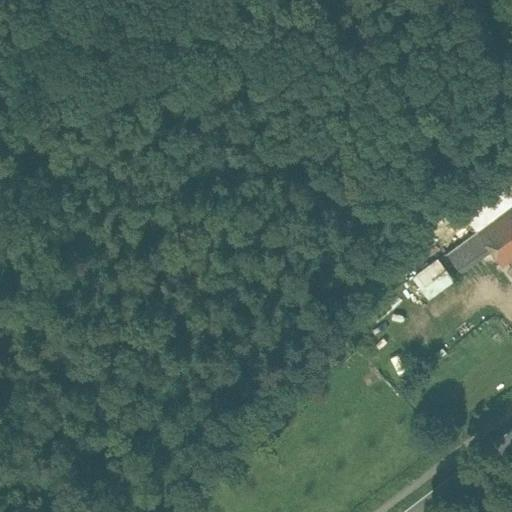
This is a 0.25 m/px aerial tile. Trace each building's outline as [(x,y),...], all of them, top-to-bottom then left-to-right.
[(511,165),(458,206),(476,229),(511,202),(511,165)] [(511,202),(476,229),(491,249),(501,263),(511,255),(511,202)] [(476,229),(458,206),(429,227),(446,251),(476,229)] [(476,229),(446,251),(461,271),(491,249),(476,229)] [(452,278),(437,258),(413,276),(428,295),(452,278)]
